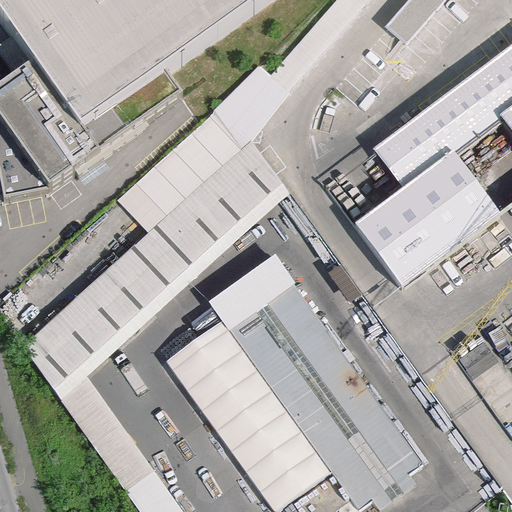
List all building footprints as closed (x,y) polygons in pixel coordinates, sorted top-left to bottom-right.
[(275,0),(0,0),(0,15),(88,136),(275,0)] [(244,147),(249,143),(375,0),(341,0),(275,75),(264,65),(213,115),(244,147)] [(407,0),(387,23),(408,38),(442,0),(407,0)] [(0,49),(18,75),(31,66),(13,41),(0,49)] [(511,55),(375,158),(405,199),(356,236),(402,298),(496,228),(451,167),(501,130),(511,145),(511,55)] [(244,147),(213,115),(139,184),(169,214),(244,147)] [(139,511),(178,511),(83,377),(283,198),(286,194),(249,143),(244,147),(169,214),(20,348),(139,511)] [(226,331),(292,284),(272,256),(206,302),(221,324),(226,331)] [(422,467),(292,284),(226,331),(332,474),(356,511),(371,500),(379,511),(416,485),(409,476),(422,467)] [(226,331),(221,324),(169,362),(279,511),(280,511),(332,474),(226,331)]
